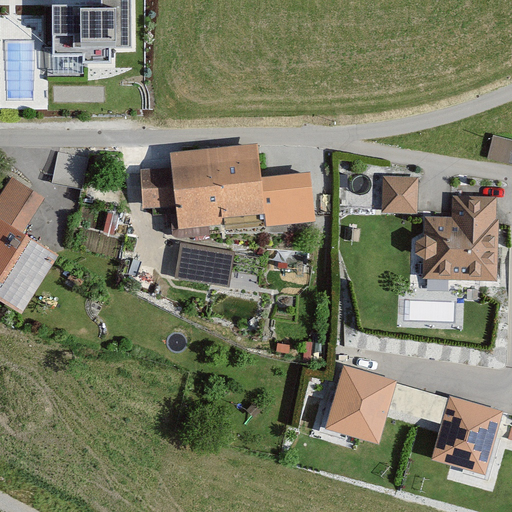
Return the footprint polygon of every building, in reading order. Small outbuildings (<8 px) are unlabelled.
[(127,53),(127,0),(98,0),(98,9),(51,9),(51,53),(127,53)] [(5,37),(46,38),(47,5),(6,4),(5,37)] [(511,148),(492,144),(488,166),(511,170),(511,148)] [(207,239),(206,229),(249,225),(248,218),(298,213),(295,180),(258,183),(254,150),(167,158),(169,170),(138,173),(142,214),(173,211),(174,221),(168,221),(170,243),(207,239)] [(416,182),(382,181),(380,217),(415,219),(416,182)] [(44,203),(11,182),(0,199),(0,304),(20,317),(57,259),(22,237),(44,203)] [(493,224),(494,202),(450,200),(449,220),(422,219),(421,240),(413,245),(412,255),(422,263),(421,281),(494,284),(497,224),(493,224)] [(438,456),(496,468),(511,401),(345,366),(332,425),(389,437),(395,409),(446,420),(438,456)]
